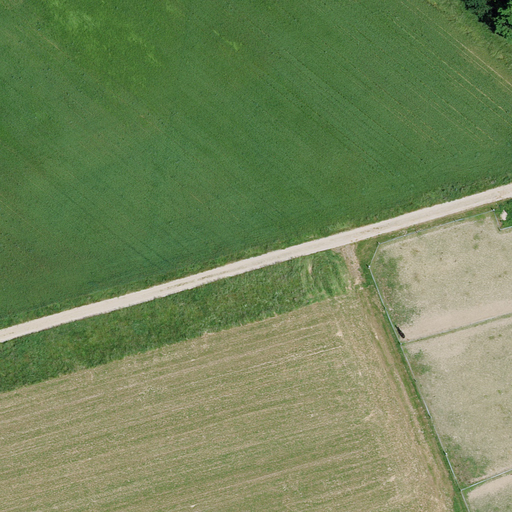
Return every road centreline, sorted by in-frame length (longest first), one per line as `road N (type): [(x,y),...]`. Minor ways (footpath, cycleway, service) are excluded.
road 1 (track): [(511,191),(0,334)]
road 2 (track): [(451,511),(337,238)]
